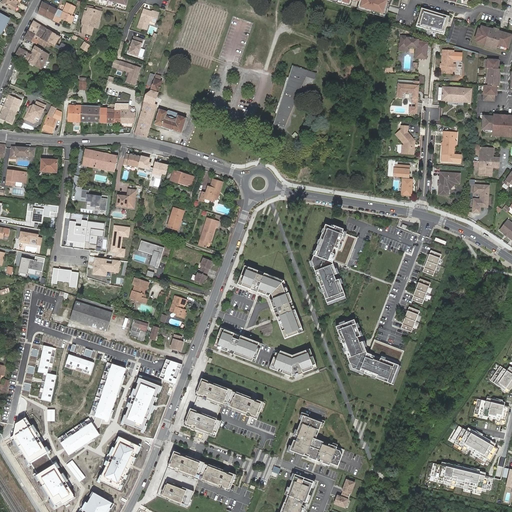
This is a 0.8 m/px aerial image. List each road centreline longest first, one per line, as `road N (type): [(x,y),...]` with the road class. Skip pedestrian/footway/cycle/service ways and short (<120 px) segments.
road 1 (residential): [(251,195),(162,432)]
road 2 (residential): [(0,135),(133,140),(246,176)]
road 3 (tertiary): [(271,187),(421,213)]
